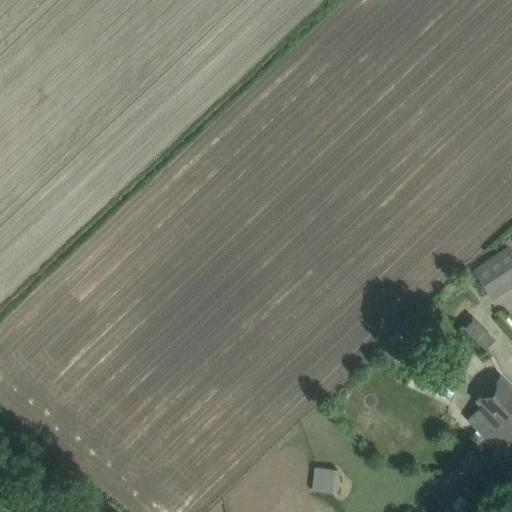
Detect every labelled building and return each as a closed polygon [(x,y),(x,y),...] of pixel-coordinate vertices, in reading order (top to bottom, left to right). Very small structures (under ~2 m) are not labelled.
[(511,284),(511,253),(508,248),(473,270),(491,298),(511,284)] [(460,332),(483,352),(495,337),(473,317),(460,332)] [(468,421),(485,438),(488,435),(500,424),(504,427),(511,419),(511,389),(500,377),(476,400),(482,406),(468,421)] [(485,438),(495,447),(509,433),(511,435),(511,419),(504,427),(500,424),(488,435),(485,438)] [(315,467),(312,490),(327,492),(330,469),(315,467)]
